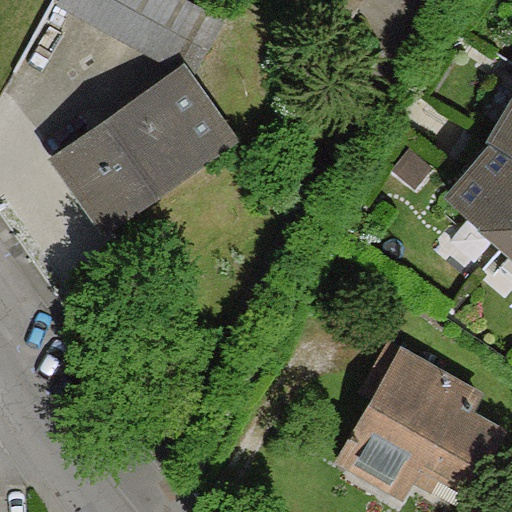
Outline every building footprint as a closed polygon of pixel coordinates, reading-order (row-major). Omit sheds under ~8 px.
[(195,9),(177,0),(63,0),(62,3),(166,61),(195,9)] [(361,0),(324,0),(352,16),(361,0)] [(184,74),(62,160),(107,225),(230,140),(184,74)] [(511,118),(496,145),(500,149),(472,181),(454,201),(508,247),(511,242),(511,118)] [(470,489),(501,431),(471,414),(480,395),(392,347),(368,387),(381,395),(345,459),(403,492),(420,461),(470,489)]
